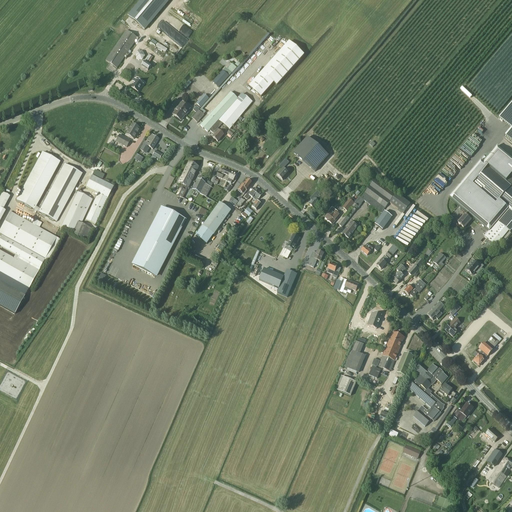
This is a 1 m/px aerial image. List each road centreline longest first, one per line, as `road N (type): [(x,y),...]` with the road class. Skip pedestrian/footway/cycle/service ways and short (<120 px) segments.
road 1 (unclassified): [(511,429),(349,260),(245,171),(101,97),(63,100),(0,125)]
road 2 (track): [(0,478),(123,195),(152,171),(168,170)]
road 3 (track): [(345,511),(393,402),(389,382),(415,325)]
road 4 (track): [(101,97),(173,0)]
